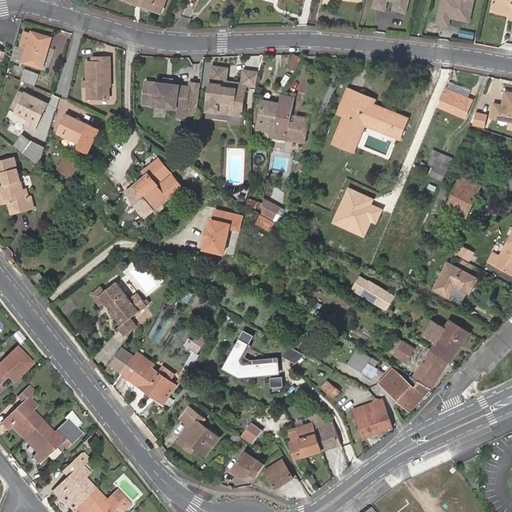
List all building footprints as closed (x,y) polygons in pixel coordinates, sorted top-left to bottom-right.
[(131,0),(159,12),(163,0),(131,0)] [(408,3),(409,0),(376,0),(375,6),(385,9),(387,0),(396,0),(397,0),(408,3)] [(406,12),(408,3),(397,0),(395,9),(406,12)] [(471,18),(474,0),(452,0),(452,3),(443,1),(438,22),(449,25),(451,16),(452,14),(471,18)] [(511,0),(494,0),(494,4),(497,9),(505,10),(509,8),(511,8),(511,0)] [(43,69),(53,37),(32,30),(30,37),(22,35),(18,49),(26,52),(23,62),(43,69)] [(301,58),(294,55),(288,67),(295,71),(301,58)] [(102,64),(95,64),(88,64),(88,83),(85,83),(85,91),(88,91),(88,103),(108,102),(108,84),(111,84),(111,59),(102,59),(102,64)] [(243,89),(226,87),(226,83),(228,69),(213,68),(208,112),(240,116),(243,89)] [(25,71),(20,81),(34,87),(38,77),(25,71)] [(246,71),(244,85),(256,86),(260,73),(246,71)] [(186,100),(188,87),(187,87),(170,85),(171,83),(162,82),(161,83),(144,81),(141,105),(184,111),(184,113),(197,115),(199,102),(186,100)] [(199,102),(201,85),(188,83),(187,87),(188,87),(186,100),(199,102)] [(465,117),(473,100),(469,98),(458,93),(461,88),(450,83),(447,88),(440,106),(457,113),(465,117)] [(365,124),(367,120),(402,134),(408,119),(373,105),(375,99),(348,88),(342,104),(349,107),(345,116),(335,143),(355,151),(365,124)] [(461,88),(458,93),(469,98),(471,92),(461,88)] [(34,131),(47,104),(25,94),(18,91),(9,109),(16,113),(29,120),(26,126),(34,131)] [(272,137),(286,139),(289,121),(294,98),(281,95),(279,103),(272,137)] [(511,97),(502,96),(501,105),(493,103),(490,117),(509,120),(511,120),(511,97)] [(272,137),(279,103),(263,100),(257,134),(272,137)] [(345,116),(349,107),(342,104),(338,114),(345,116)] [(476,113),(473,125),(485,127),(487,116),(476,113)] [(89,125),(68,115),(59,134),(87,148),(91,138),(95,129),(89,125)] [(289,121),(286,139),(304,142),(308,119),(296,116),(295,122),(289,121)] [(108,133),(112,126),(100,120),(97,127),(108,133)] [(402,134),(367,120),(365,124),(400,139),(402,134)] [(20,134),(11,145),(37,165),(43,147),(30,141),(20,134)] [(443,179),(452,159),(434,151),(429,164),(435,167),(431,174),(443,179)] [(70,177),(78,165),(67,156),(58,169),(70,177)] [(14,158),(0,162),(0,174),(2,174),(5,186),(2,187),(6,204),(10,203),(12,203),(12,205),(15,204),(18,214),(35,209),(31,196),(28,197),(26,190),(23,191),(14,158)] [(183,188),(159,159),(146,170),(139,162),(125,174),(131,182),(123,188),(146,217),(152,212),(153,215),(156,213),(154,211),(183,188)] [(83,168),(78,165),(70,177),(74,180),(83,168)] [(480,186),(460,176),(446,207),(466,216),(480,186)] [(376,198),(350,186),(333,222),(368,238),(383,206),(374,202),(376,198)] [(442,188),(425,229),(432,232),(450,191),(442,188)] [(274,220),(281,207),(265,198),(263,214),(274,220)] [(13,216),(18,214),(15,204),(12,205),(12,203),(10,203),(13,216)] [(241,215),(215,209),(212,220),(209,219),(207,228),(206,227),(203,240),(204,241),(202,250),(223,254),(228,229),(238,231),(241,215)] [(511,232),(501,253),(495,250),(490,259),(511,271),(511,232)] [(473,251),(461,245),(457,252),(469,259),(473,251)] [(477,276),(448,261),(434,287),(449,295),(454,284),(469,291),(477,276)] [(37,273),(32,277),(37,286),(44,281),(37,273)] [(395,297),(369,281),(368,282),(361,277),(359,281),(366,286),(361,294),(387,309),(395,297)] [(361,294),(366,286),(359,281),(354,289),(361,294)] [(145,302),(139,294),(132,300),(118,282),(106,292),(101,296),(105,302),(108,305),(109,304),(113,309),(112,310),(124,325),(120,327),(127,336),(139,326),(133,319),(149,306),(152,304),(148,299),(145,302)] [(106,292),(102,287),(93,295),(101,305),(105,302),(101,296),(106,292)] [(450,361),(451,362),(469,332),(450,320),(446,327),(433,320),(423,336),(435,343),(432,350),(450,361)] [(189,323),(185,328),(195,335),(187,348),(195,353),(204,341),(200,338),(204,332),(189,323)] [(277,370),(276,357),(252,359),(247,356),(253,345),(240,338),(226,365),(242,374),(277,370)] [(406,363),(415,349),(404,342),(394,355),(406,363)] [(296,363),(306,354),(304,353),(291,346),(285,357),(296,363)] [(12,383),(24,371),(22,369),(29,362),(16,349),(0,364),(0,382),(6,377),(12,383)] [(371,357),(359,349),(355,353),(348,364),(362,372),(367,363),(371,357)] [(450,361),(432,350),(416,375),(434,386),(450,361)] [(126,370),(133,360),(123,352),(114,365),(124,372),(125,370),(126,370)] [(133,379),(145,362),(136,355),(133,360),(126,370),(125,370),(124,372),(124,373),(133,379)] [(242,374),(226,365),(224,368),(241,377),(281,373),(280,357),(276,357),(277,370),(242,374)] [(371,357),(367,363),(377,370),(381,364),(371,357)] [(156,364),(147,358),(145,362),(153,368),(156,364)] [(24,371),(31,365),(29,362),(22,369),(24,371)] [(177,384),(170,379),(174,374),(161,365),(157,370),(153,368),(145,362),(133,379),(141,385),(164,402),(177,384)] [(367,363),(362,372),(372,378),(377,370),(367,363)] [(410,409),(430,388),(419,381),(414,387),(399,373),(393,368),(380,383),(402,402),(410,409)] [(178,376),(175,381),(181,386),(185,380),(178,376)] [(285,386),(284,376),(278,376),(271,377),(272,387),(285,386)] [(334,385),(328,380),(321,387),(325,391),(328,388),(329,390),(334,385)] [(333,399),(340,391),(334,385),(329,390),(328,388),(325,391),(333,399)] [(27,437),(42,422),(31,411),(36,406),(30,399),(35,393),(29,388),(18,398),(23,403),(2,423),(7,430),(11,426),(19,434),(22,431),(27,437)] [(359,439),(393,427),(384,400),(349,411),(359,439)] [(313,405),(304,410),(315,422),(324,420),(313,405)] [(182,438),(183,438),(196,448),(207,455),(221,437),(202,423),(205,418),(190,407),(181,419),(191,426),(182,438)] [(323,450),(341,444),(332,417),(324,420),(315,422),(323,450)] [(244,435),(255,442),(265,427),(253,420),(244,435)] [(66,448),(81,434),(68,421),(54,435),(42,422),(27,437),(32,442),(29,445),(37,453),(34,457),(39,463),(61,442),(66,448)] [(295,459),(323,450),(315,422),(298,427),(291,429),(294,437),(300,434),(301,439),(295,441),(291,442),(292,447),(291,447),(295,459)] [(240,438),(234,434),(230,439),(236,443),(240,438)] [(95,441),(90,436),(83,442),(88,448),(95,441)] [(32,442),(27,437),(24,439),(29,445),(32,442)] [(196,448),(183,438),(179,443),(192,453),(196,448)] [(257,476),(266,464),(247,451),(234,469),(242,475),(250,474),(251,472),(257,476)] [(73,511),(95,490),(84,478),(89,473),(82,465),(88,460),(83,453),(71,464),(76,470),(69,478),(54,491),(73,511)] [(294,478),(283,460),(266,471),(276,489),(294,478)] [(76,470),(71,464),(63,472),(69,478),(76,470)] [(106,502),(95,490),(73,511),(111,511),(114,510),(115,511),(121,511),(129,505),(116,492),(106,502)]
